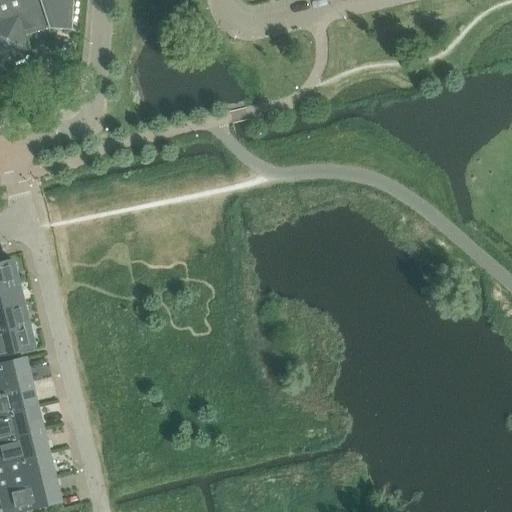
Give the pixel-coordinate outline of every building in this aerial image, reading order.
[(0,0),(0,60),(31,51),(26,37),(52,28),(72,29),(73,0),(0,0)] [(13,261),(0,264),(0,287),(18,283),(13,261)] [(18,283),(0,287),(0,309),(23,304),(18,283)] [(23,304),(0,309),(0,331),(28,325),(23,304)] [(28,325),(0,331),(0,354),(34,347),(28,325)] [(0,391),(31,383),(25,359),(0,365),(0,391)] [(0,415),(37,407),(31,383),(0,391),(0,415)] [(0,440),(43,430),(37,407),(0,415),(0,440)] [(0,465),(49,453),(43,430),(0,440),(0,465)] [(0,489),(0,490),(54,477),(49,453),(0,465),(0,489)] [(5,511),(14,511),(60,501),(54,477),(0,490),(5,511)]
